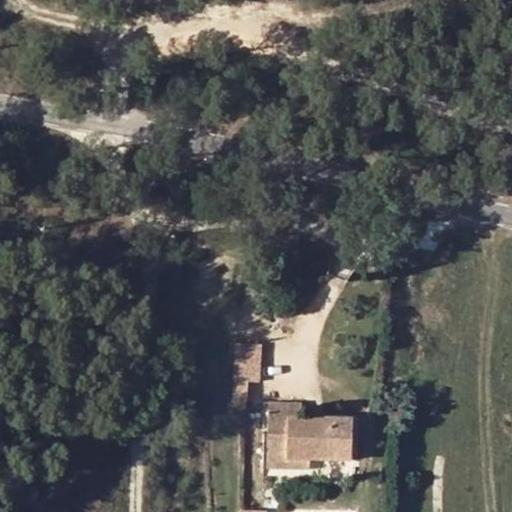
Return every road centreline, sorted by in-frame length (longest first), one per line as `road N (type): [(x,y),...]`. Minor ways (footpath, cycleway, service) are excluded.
road 1 (residential): [(112,125),(121,68),(142,44),(191,30),(242,31),(511,123)]
road 2 (tertiary): [(112,125),(511,217)]
road 3 (residential): [(131,511),(148,233),(112,125)]
